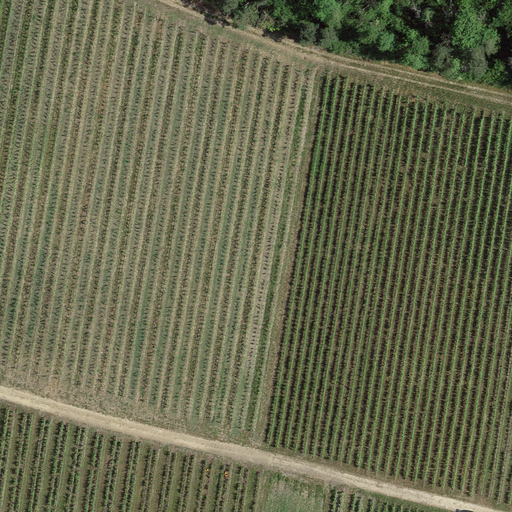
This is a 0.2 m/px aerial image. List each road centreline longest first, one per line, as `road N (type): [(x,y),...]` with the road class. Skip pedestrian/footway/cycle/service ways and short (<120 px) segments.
road 1 (track): [(0,390),(105,423),(483,511)]
road 2 (track): [(180,0),(318,52),(511,98)]
